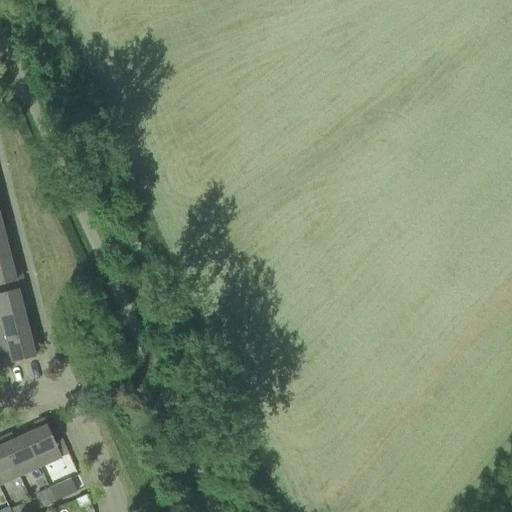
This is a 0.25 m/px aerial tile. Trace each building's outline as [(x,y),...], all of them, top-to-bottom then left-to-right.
[(1,226),(0,220),(0,236),(10,234),(7,224),(1,226)] [(12,244),(10,234),(0,236),(0,260),(9,258),(6,246),(12,244)] [(12,270),(9,258),(0,260),(0,284),(21,279),(19,268),(12,270)] [(23,287),(4,292),(0,293),(0,317),(23,311),(20,299),(26,298),(23,287)] [(26,323),(23,311),(0,317),(0,340),(35,332),(32,322),(26,323)] [(37,342),(35,332),(0,340),(0,364),(34,356),(31,344),(37,342)] [(68,454),(62,439),(54,443),(44,419),(34,423),(36,429),(25,434),(40,467),(68,454)] [(40,467),(25,434),(14,439),(11,434),(1,438),(19,476),(40,467)] [(0,484),(19,476),(1,438),(0,438),(0,484)] [(70,479),(49,488),(55,501),(76,491),(70,479)] [(55,501),(49,488),(35,495),(36,498),(30,501),(34,511),(55,501)] [(31,511),(34,511),(30,501),(22,504),(25,511),(31,511)]
